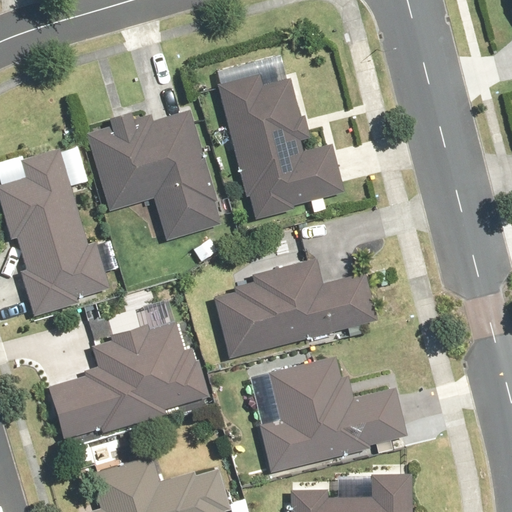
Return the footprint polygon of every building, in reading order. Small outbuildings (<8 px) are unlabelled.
[(305,205),(308,214),(327,209),(324,198),(339,194),(323,142),(300,150),(297,142),(307,139),(287,77),(260,85),(256,73),(212,88),(253,221),(305,205)] [(108,128),(84,134),(105,212),(149,200),(160,242),(219,226),(189,111),(146,123),(145,116),(130,120),(127,112),(105,118),(108,128)] [(24,180),(0,187),(0,210),(9,239),(15,238),(23,266),(14,268),(30,321),(73,308),(70,297),(106,286),(93,243),(86,245),(57,149),(19,161),(24,180)] [(217,232),(191,250),(206,271),(231,253),(217,232)] [(232,294),(210,300),(227,361),(372,320),(360,274),(320,285),(312,259),(253,280),(230,286),(232,294)] [(77,375),(45,385),(63,442),(95,433),(96,436),(163,415),(162,410),(207,397),(191,346),(183,349),(175,324),(149,332),(146,323),(108,335),(109,338),(89,345),(91,352),(72,358),(77,375)] [(332,356),(263,373),(275,420),(253,426),(265,475),(411,438),(397,387),(350,399),(345,378),(338,379),(332,356)] [(98,508),(84,511),(223,511),(224,511),(213,473),(192,479),(190,474),(156,484),(152,472),(159,471),(153,451),(88,471),(98,508)] [(325,492),(289,491),(288,511),(409,511),(411,474),(368,473),(368,499),(325,498),(325,492)]
